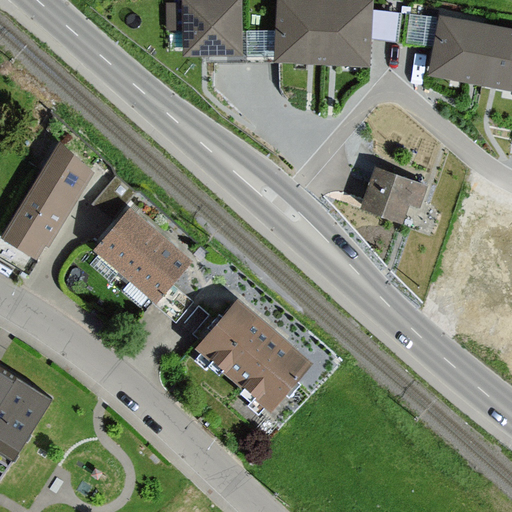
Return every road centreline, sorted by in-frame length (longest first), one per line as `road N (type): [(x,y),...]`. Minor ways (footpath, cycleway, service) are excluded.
road 1 (primary): [(511,412),(280,204),(34,0)]
road 2 (residential): [(0,294),(132,386),(265,511)]
road 3 (residential): [(511,183),(402,93),(377,95),(305,176)]
